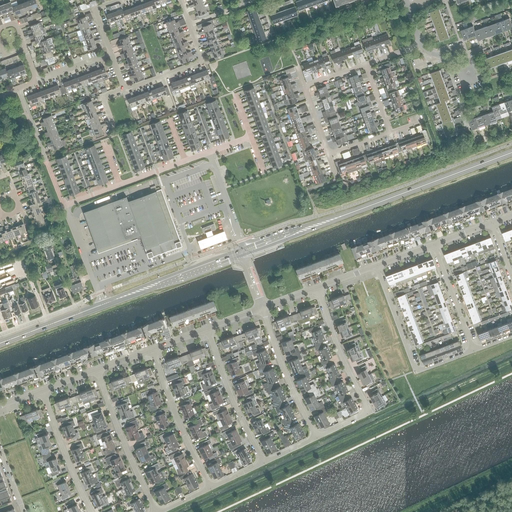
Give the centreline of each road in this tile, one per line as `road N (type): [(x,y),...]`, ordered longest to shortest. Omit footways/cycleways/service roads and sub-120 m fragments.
road 1 (primary): [(243,251),(511,151)]
road 2 (residential): [(317,289),(366,411),(315,437)]
road 3 (residential): [(377,267),(414,369),(473,351)]
road 4 (residential): [(155,511),(96,370)]
road 5 (residential): [(210,488),(151,350)]
road 6 (primary): [(104,303),(243,251)]
road 7 (residential): [(179,0),(199,62),(124,89)]
road 8 (residential): [(263,462),(207,329)]
road 9 (residential): [(315,437),(261,309)]
road 10 (residential): [(90,511),(41,390)]
